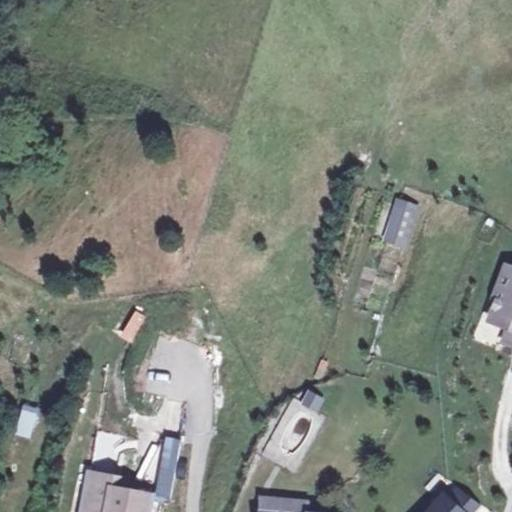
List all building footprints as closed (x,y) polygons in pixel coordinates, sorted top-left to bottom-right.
[(382,242),(407,249),(420,206),(396,198),(382,242)] [(511,277),(500,306),(508,310),(502,323),(511,327),(511,277)] [(133,341),(147,316),(134,308),(120,334),(133,341)] [(24,408),(17,434),(32,438),(38,412),(24,408)] [(122,474),(87,467),(79,511),(155,511),(157,490),(121,484),(122,474)] [(456,480),(445,492),(469,511),(472,511),(483,503),(456,480)] [(469,511),(445,492),(440,488),(437,492),(419,511),(469,511)] [(259,493),(253,510),(303,511),(307,496),(259,493)]
